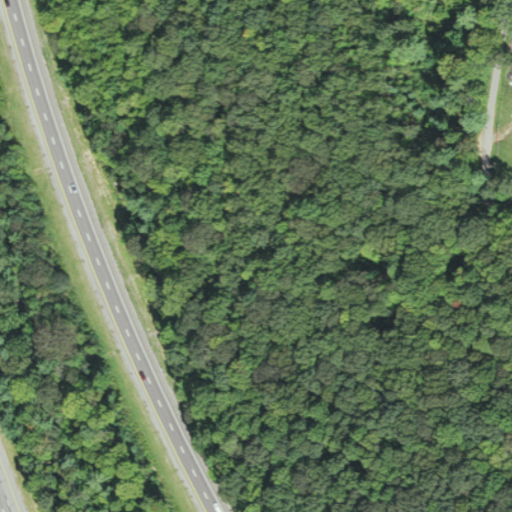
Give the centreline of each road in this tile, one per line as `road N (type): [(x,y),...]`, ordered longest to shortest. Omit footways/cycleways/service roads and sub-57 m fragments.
road 1 (motorway): [(213,511),(113,303),(9,0)]
road 2 (residential): [(509,0),(487,196),(511,248)]
